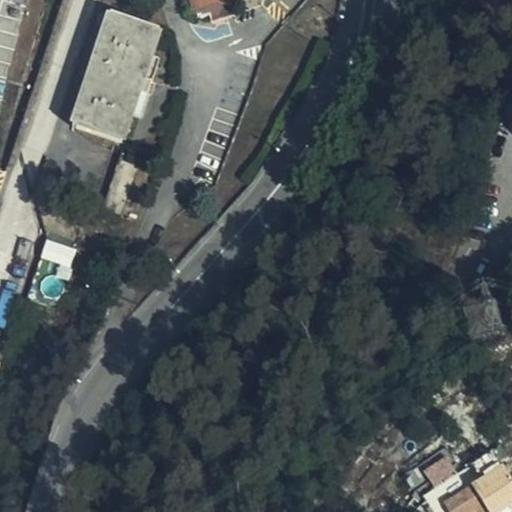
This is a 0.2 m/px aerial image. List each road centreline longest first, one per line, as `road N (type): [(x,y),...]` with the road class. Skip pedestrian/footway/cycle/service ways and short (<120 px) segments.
road 1 (tertiary): [(368,0),(351,72),(312,141),(118,364),(87,416),(49,511)]
road 2 (unclassified): [(81,0),(0,243)]
